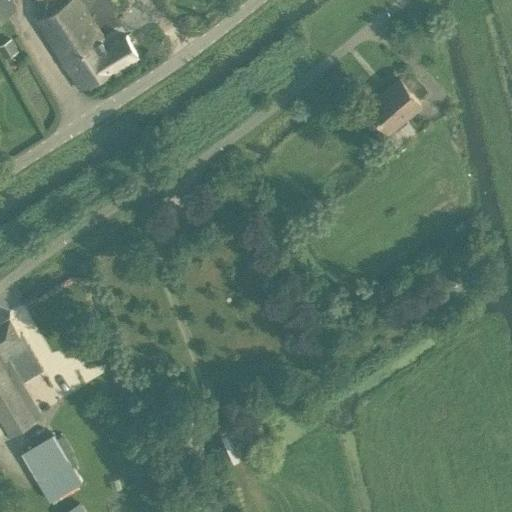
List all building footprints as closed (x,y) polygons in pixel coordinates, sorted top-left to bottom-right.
[(0,0),(0,17),(16,8),(12,0),(0,0)] [(81,89),(136,54),(124,35),(108,45),(79,0),(65,0),(36,19),(81,89)] [(10,38),(0,43),(0,48),(5,57),(17,50),(10,38)] [(400,75),(368,102),(389,127),(421,100),(419,97),(428,90),(410,69),(401,77),(400,75)] [(397,146),(416,132),(408,121),(389,135),(397,146)] [(447,275),(446,286),(455,292),(465,287),(466,276),(457,270),(447,275)] [(0,419),(6,431),(40,411),(19,375),(39,363),(8,311),(0,315),(0,419)] [(207,455),(192,417),(170,426),(185,463),(207,455)] [(49,500),(81,481),(67,457),(35,475),(49,500)] [(86,511),(81,501),(60,511),(86,511)]
